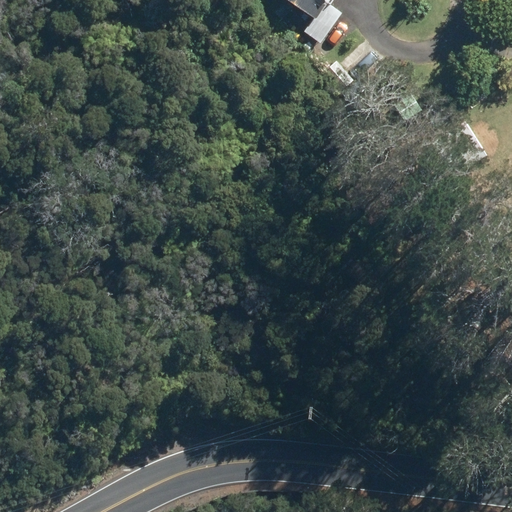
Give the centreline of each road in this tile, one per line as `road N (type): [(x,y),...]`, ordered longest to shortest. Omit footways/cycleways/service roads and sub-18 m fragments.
road 1 (tertiary): [(102,511),(163,475),(225,458),(295,455),(511,495)]
road 2 (unknown): [(511,56),(345,19)]
